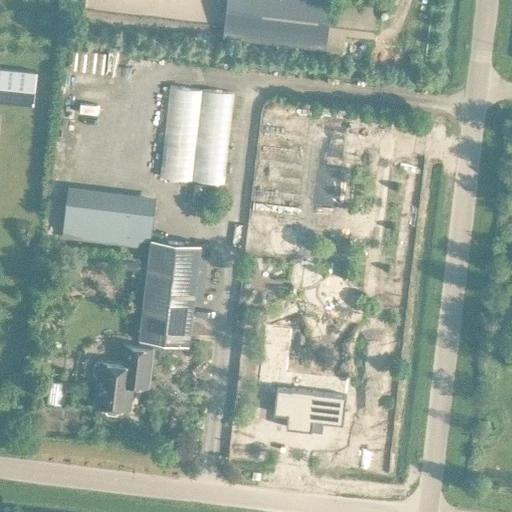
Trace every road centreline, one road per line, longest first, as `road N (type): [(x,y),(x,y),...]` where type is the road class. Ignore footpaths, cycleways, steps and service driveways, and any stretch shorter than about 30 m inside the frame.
road 1 (residential): [(428,511),(480,98)]
road 2 (residential): [(281,511),(0,479)]
